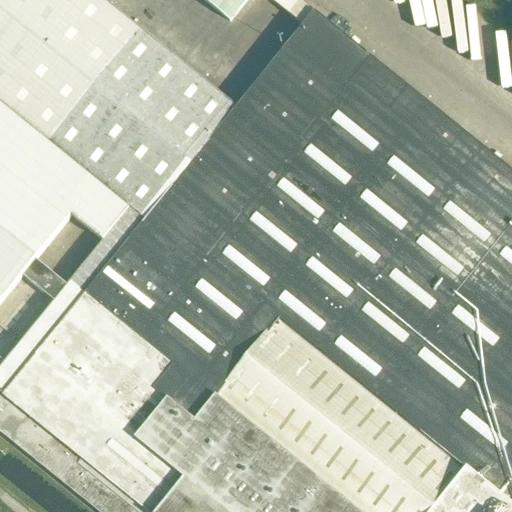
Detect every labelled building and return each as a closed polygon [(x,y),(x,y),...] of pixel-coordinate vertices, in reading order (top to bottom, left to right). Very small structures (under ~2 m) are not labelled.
[(0,0),(0,307),(72,219),(104,245),(0,372),(0,392),(6,397),(0,404),(0,434),(95,511),(511,511),(511,137),(494,160),(315,16),(305,29),(237,112),(98,0),(0,0)] [(199,0),(231,25),(250,0),(199,0)] [(269,0),(305,29),(315,16),(296,0),(269,0)] [(411,0),(412,12),(425,11),(424,0),(411,0)] [(488,81),(502,80),(498,24),(484,25),(488,81)]
